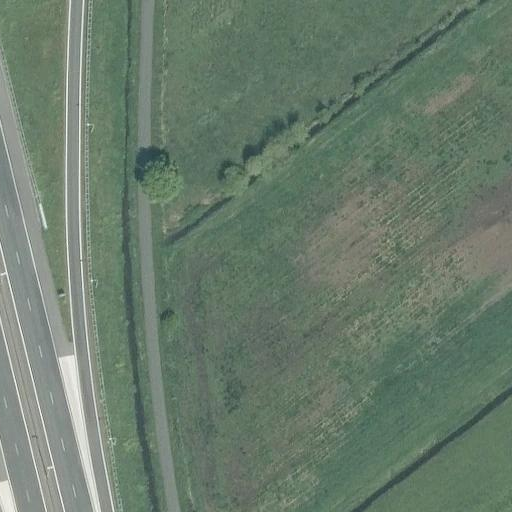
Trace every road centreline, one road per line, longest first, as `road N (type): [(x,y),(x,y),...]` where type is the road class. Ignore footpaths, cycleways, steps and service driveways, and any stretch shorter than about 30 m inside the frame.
road 1 (motorway): [(94,511),(72,172),(77,0)]
road 2 (motorway): [(77,511),(0,184)]
road 3 (motorway): [(0,390),(29,511)]
